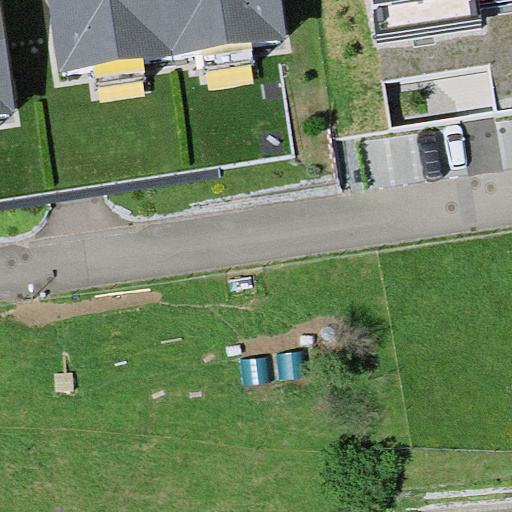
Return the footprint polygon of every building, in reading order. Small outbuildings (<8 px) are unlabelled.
[(252,44),(284,39),(278,0),(45,0),(56,73),(94,67),(142,60),(202,51),(252,44)] [(379,0),(385,37),(482,22),(478,0),(379,0)] [(0,115),(15,113),(0,11),(0,115)] [(254,61),(252,44),(202,51),(204,69),(254,61)] [(144,75),(142,60),(94,67),(97,82),(144,75)]
